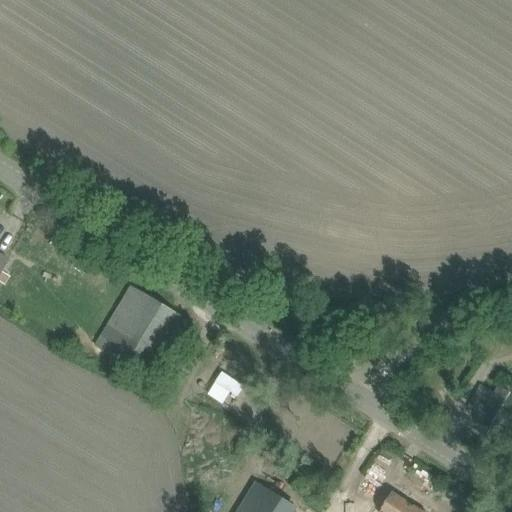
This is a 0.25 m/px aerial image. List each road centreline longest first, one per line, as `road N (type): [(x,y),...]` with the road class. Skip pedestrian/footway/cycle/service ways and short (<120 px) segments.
road 1 (tertiary): [(365,401),(0,166)]
road 2 (unclassified): [(365,401),(389,364),(441,322),(511,303)]
road 3 (tertiary): [(511,495),(365,401)]
